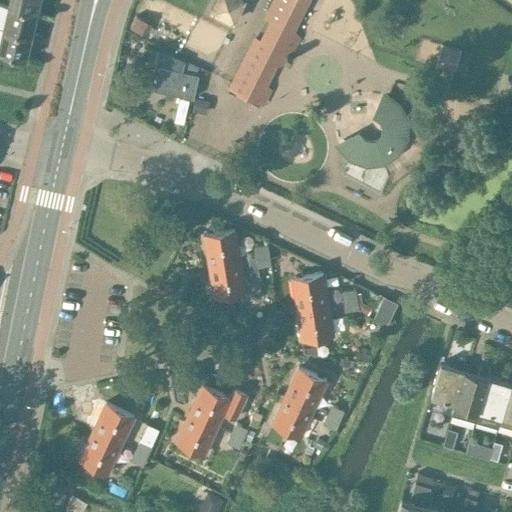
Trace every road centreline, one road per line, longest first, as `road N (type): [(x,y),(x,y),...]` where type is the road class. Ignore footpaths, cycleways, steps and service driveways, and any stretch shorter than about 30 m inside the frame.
road 1 (residential): [(511,325),(177,174),(82,147)]
road 2 (tertiary): [(0,430),(60,148)]
